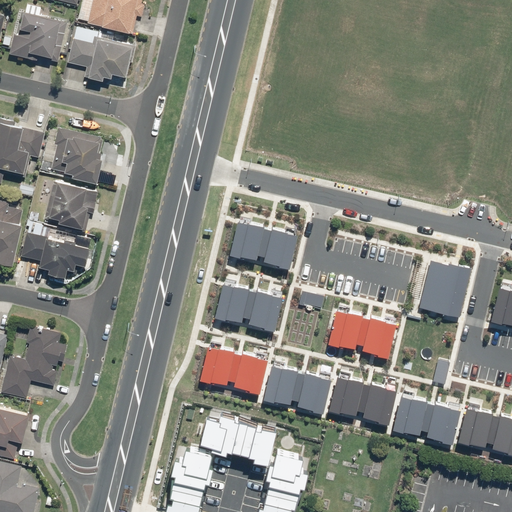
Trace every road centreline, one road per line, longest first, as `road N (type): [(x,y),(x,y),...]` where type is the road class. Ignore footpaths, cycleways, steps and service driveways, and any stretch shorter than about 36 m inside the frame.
road 1 (secondary): [(231,0),(125,466)]
road 2 (residential): [(151,114),(103,313)]
road 3 (residential): [(0,79),(151,114)]
road 4 (residential): [(103,313),(87,389),(60,445)]
